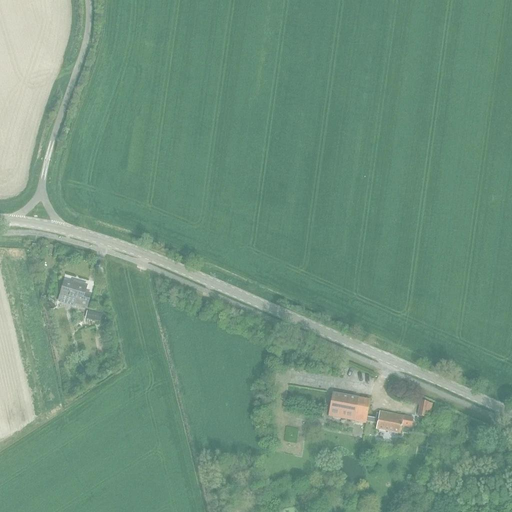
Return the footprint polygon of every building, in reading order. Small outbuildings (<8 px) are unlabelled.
[(88,307),(91,295),(85,293),(87,286),(74,282),(74,285),(65,282),(62,295),(77,300),(76,304),(88,307)] [(105,315),(88,311),(86,319),(103,323),(105,315)] [(370,400),(332,393),(328,416),(366,422),(370,400)] [(418,416),(426,418),(427,415),(430,415),(433,405),(429,404),(429,403),(421,401),(418,416)] [(376,429),(400,434),(402,426),(412,428),(414,418),(380,412),(376,429)]
